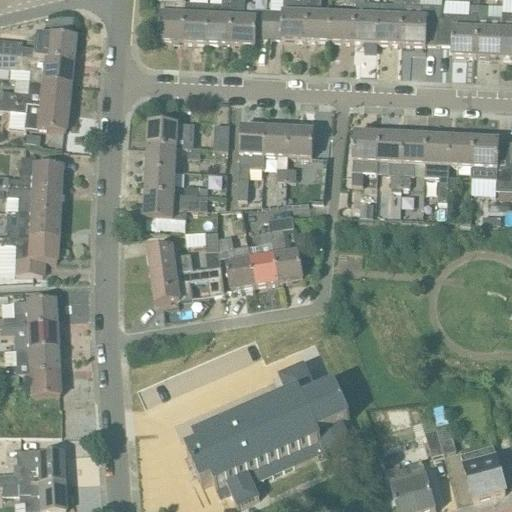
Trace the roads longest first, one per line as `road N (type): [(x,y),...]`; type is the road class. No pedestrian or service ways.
road 1 (unclassified): [(108,341),(318,304),(343,95)]
road 2 (unclassified): [(108,341),(116,82)]
road 3 (unclassified): [(116,82),(343,95)]
road 4 (unclassified): [(119,511),(108,341)]
road 5 (unclassified): [(343,95),(511,102)]
